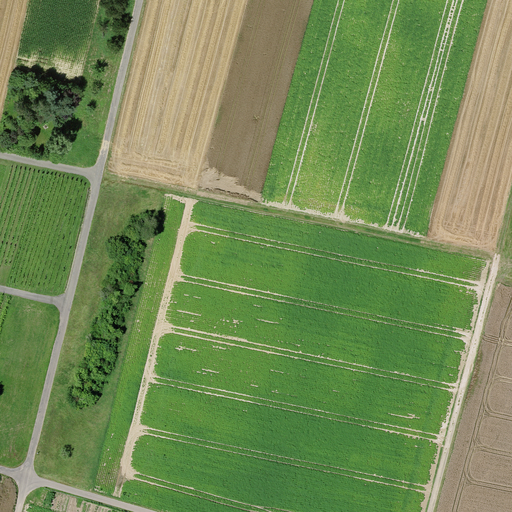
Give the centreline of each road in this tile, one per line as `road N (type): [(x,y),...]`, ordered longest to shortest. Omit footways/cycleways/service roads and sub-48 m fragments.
road 1 (track): [(26,477),(140,0)]
road 2 (track): [(99,177),(511,264)]
road 3 (track): [(511,193),(430,511)]
road 4 (track): [(153,511),(26,477)]
